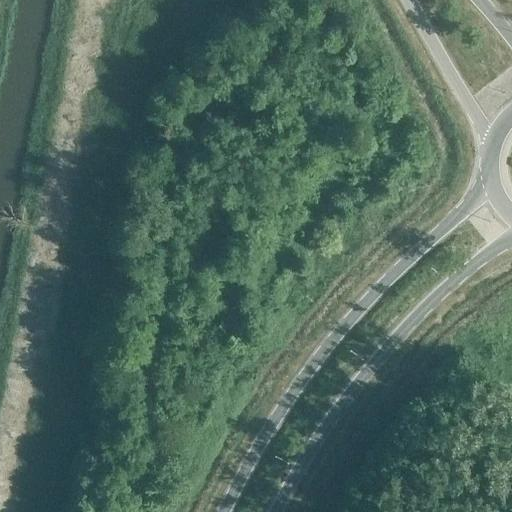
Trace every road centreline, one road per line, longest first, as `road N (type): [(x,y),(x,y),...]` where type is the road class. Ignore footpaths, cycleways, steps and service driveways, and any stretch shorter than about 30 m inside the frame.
road 1 (secondary): [(490,178),(348,320),(269,425),(223,511)]
road 2 (secondary): [(274,511),(332,415),(382,352),(441,292),(511,240)]
road 3 (unclassified): [(407,0),(493,144)]
